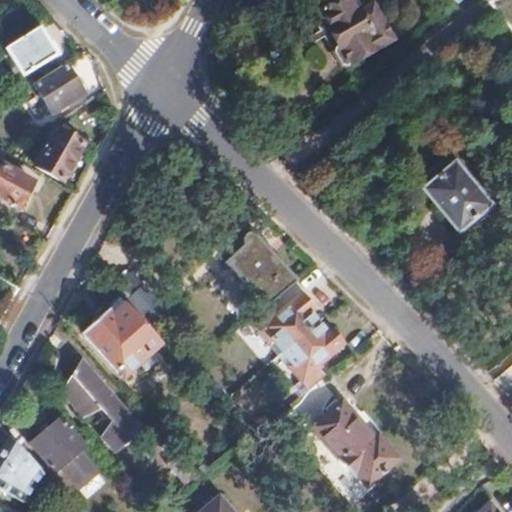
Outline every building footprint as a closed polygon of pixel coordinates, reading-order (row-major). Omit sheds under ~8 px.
[(391,37),(371,3),(359,9),(353,0),(338,0),(319,12),(337,43),(333,45),(332,52),(338,64),(344,66),(391,37)] [(52,53),(34,26),(1,48),(19,75),(52,53)] [(80,91),(62,63),(47,73),(32,83),(50,111),(80,91)] [(79,143),(52,129),(31,167),(59,181),(79,143)] [(413,198),(449,169),(440,158),(404,188),(413,198)] [(31,181),(0,164),(0,198),(17,207),(31,181)] [(485,204),(453,166),(449,169),(413,198),(409,202),(442,241),(485,204)] [(292,281),(255,236),(251,233),(248,231),(244,231),(242,232),(240,233),(239,237),(241,241),(221,259),(247,290),(261,306),(292,281)] [(142,283),(126,297),(144,316),(159,302),(142,283)] [(316,322),(307,312),(312,308),(300,294),(282,308),(284,310),(276,317),(266,305),(250,319),(280,354),(316,322)] [(154,341),(116,300),(81,332),(119,373),(154,341)] [(325,374),(315,362),(322,355),(324,358),(341,343),(329,328),(325,332),(316,322),(280,354),(301,379),(299,380),(306,389),(325,374)] [(139,426),(78,358),(58,391),(80,416),(99,412),(106,421),(98,437),(111,451),(139,426)] [(365,485),(396,457),(375,433),(371,437),(339,402),(309,429),(351,476),(354,474),(365,485)] [(83,447),(59,418),(29,443),(54,472),(61,466),(78,487),(101,468),(83,447)] [(41,475),(19,448),(0,426),(0,487),(22,499),(30,485),(36,477),(41,475)] [(203,478),(178,451),(165,463),(188,489),(203,478)] [(233,511),(220,497),(202,511),(233,511)]
